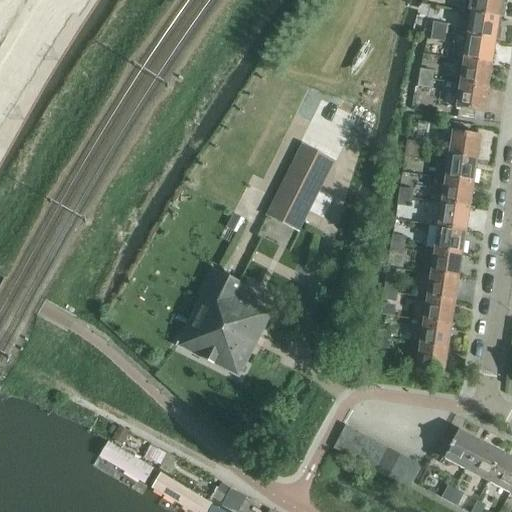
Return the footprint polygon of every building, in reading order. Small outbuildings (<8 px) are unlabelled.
[(502,0),(473,0),(472,14),(499,18),(499,17),(504,17),(506,5),(501,4),(502,0)] [(499,18),(472,14),(468,38),(495,42),(496,40),(500,41),(502,29),(498,28),(499,18)] [(447,26),(434,24),(432,33),(446,35),(447,26)] [(431,42),(445,44),(446,35),(432,33),(431,42)] [(464,61),(492,66),(495,42),(468,38),(464,61)] [(461,86),(488,90),(492,66),(464,61),(461,86)] [(434,73),(421,71),(419,80),(433,82),(434,73)] [(418,88),(432,91),(433,82),(419,80),(418,88)] [(474,112),(485,113),(488,90),(461,86),(457,109),(462,110),(461,117),(473,118),(474,112)] [(481,136),(453,132),(449,157),(477,161),(481,136)] [(421,143),(408,141),(407,150),(420,152),(421,143)] [(270,218),(299,233),(334,162),(305,147),(270,218)] [(405,159),(419,161),(420,152),(407,150),(405,159)] [(446,181),(473,185),(477,161),(449,157),(446,181)] [(442,204),(470,208),(473,185),(446,181),(442,204)] [(414,191),(400,189),(399,198),(412,200),(414,191)] [(397,207),(411,209),(412,200),(399,198),(397,207)] [(439,228),(466,232),(470,208),(442,204),(439,228)] [(435,252),(463,256),(466,232),(439,228),(435,252)] [(407,239),(393,237),(392,246),(405,248),(407,239)] [(390,254),(404,256),(405,248),(392,246),(390,254)] [(431,276),(459,280),(463,256),(435,252),(431,276)] [(216,270),(177,346),(239,377),(272,313),(239,296),(245,285),(216,270)] [(428,299),(455,303),(459,280),(431,276),(428,299)] [(399,286),(386,284),(384,293),(398,295),(399,286)] [(383,301),(397,303),(398,295),(384,293),(383,301)] [(424,323),(452,328),(455,303),(428,299),(424,323)] [(390,317),(392,309),(382,307),(381,316),(390,317)] [(420,347),(448,351),(452,328),(424,323),(420,347)] [(392,334),(378,332),(377,340),(391,342),(392,334)] [(376,349),(389,351),(391,342),(377,340),(376,349)] [(417,370),(445,374),(448,351),(420,347),(417,370)] [(378,352),(376,366),(386,367),(388,353),(378,352)] [(346,426),(334,449),(345,455),(357,432),(346,426)] [(120,428),(115,438),(114,440),(113,441),(122,446),(124,443),(129,433),(120,428)] [(453,443),(445,459),(466,470),(481,442),(460,431),(453,443)] [(356,461),(368,438),(357,432),(345,455),(356,461)] [(367,466),(379,443),(368,438),(356,461),(367,466)] [(443,438),(435,454),(445,459),(453,443),(443,438)] [(488,482),(503,454),(481,442),(466,470),(488,482)] [(377,472),(389,449),(379,443),(367,466),(377,472)] [(109,445),(100,460),(146,487),(155,472),(109,445)] [(388,478),(400,455),(389,449),(377,472),(388,478)] [(160,465),(166,455),(159,451),(154,461),(153,462),(160,465)] [(166,454),(166,455),(160,465),(159,468),(158,469),(167,474),(167,473),(169,469),(175,458),(166,454)] [(511,494),(511,491),(511,458),(503,454),(488,482),(511,494)] [(399,483),(411,461),(400,455),(388,478),(399,483)] [(409,489),(422,466),(411,461),(399,483),(409,489)] [(183,511),(210,511),(214,506),(163,475),(152,493),(183,511)] [(216,498),(223,502),(229,489),(222,485),(216,498)] [(448,485),(441,498),(449,502),(456,489),(448,485)] [(457,506),(464,494),(456,489),(449,502),(457,506)] [(249,500),(234,491),(227,504),(238,510),(241,504),(246,507),(249,500)] [(482,511),(486,505),(478,501),(472,511),(482,511)]
